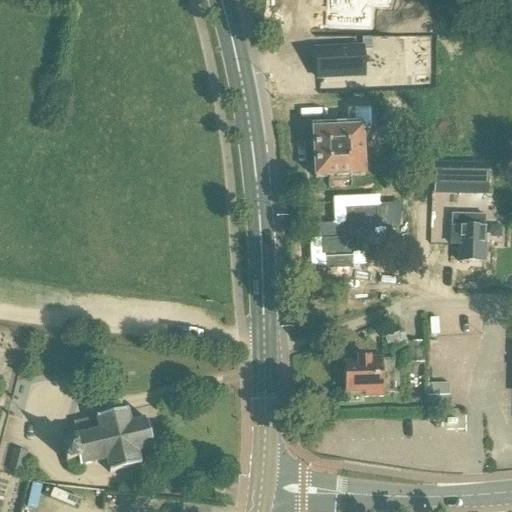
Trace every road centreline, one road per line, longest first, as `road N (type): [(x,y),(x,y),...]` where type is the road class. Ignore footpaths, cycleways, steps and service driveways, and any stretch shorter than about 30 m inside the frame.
road 1 (primary): [(263,344),(251,143),(220,0)]
road 2 (residential): [(263,344),(294,345),(419,306),(511,308)]
road 3 (secondary): [(261,486),(394,497),(511,492)]
road 4 (track): [(242,342),(0,314)]
road 5 (primary): [(261,486),(263,344)]
